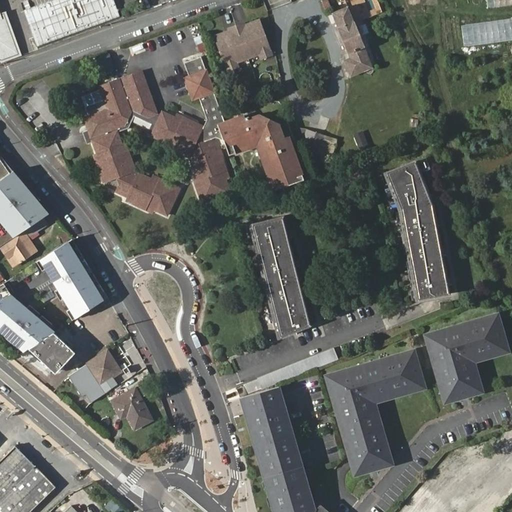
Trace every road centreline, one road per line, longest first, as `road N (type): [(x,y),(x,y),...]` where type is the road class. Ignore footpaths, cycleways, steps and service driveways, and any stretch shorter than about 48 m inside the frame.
road 1 (residential): [(226,511),(233,458),(189,344),(186,284),(148,263),(120,276)]
road 2 (residential): [(0,79),(220,0)]
road 3 (tertiary): [(120,276),(89,226),(0,121)]
road 4 (unknown): [(280,0),(283,68),(295,90),(311,101),(331,90),(337,76),(330,37)]
road 5 (tertiary): [(195,439),(169,366),(120,276)]
road 6 (secondary): [(0,374),(127,482)]
